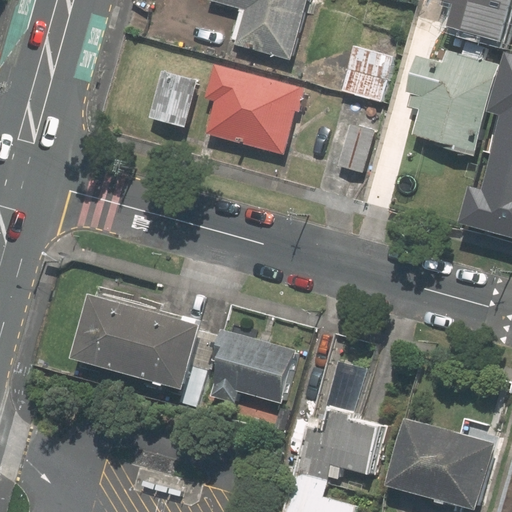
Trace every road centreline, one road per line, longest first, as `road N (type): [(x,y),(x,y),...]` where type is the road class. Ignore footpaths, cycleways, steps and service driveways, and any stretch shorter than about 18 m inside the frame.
road 1 (residential): [(18,172),(511,307)]
road 2 (primary): [(66,0),(18,172)]
